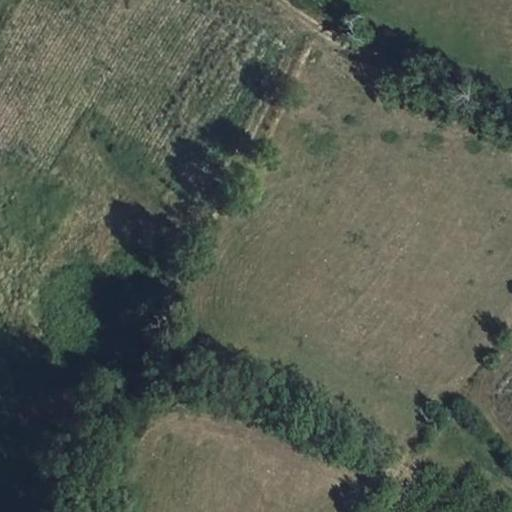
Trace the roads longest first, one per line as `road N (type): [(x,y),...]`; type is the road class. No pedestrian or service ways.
road 1 (track): [(276,0),(511,124)]
road 2 (track): [(318,28),(246,157),(189,205)]
